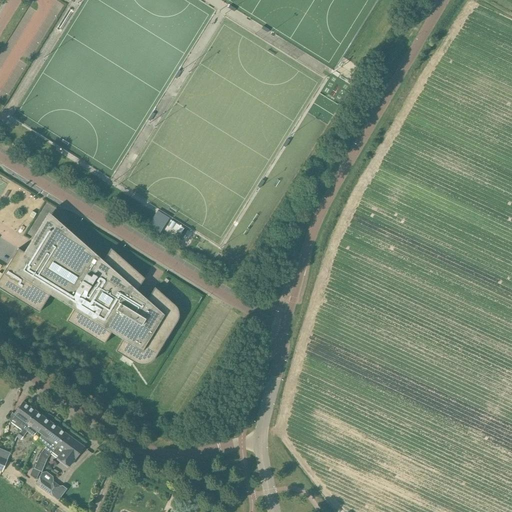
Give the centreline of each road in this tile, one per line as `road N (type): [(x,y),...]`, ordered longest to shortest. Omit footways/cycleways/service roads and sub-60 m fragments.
road 1 (unclassified): [(443,0),(322,209),(284,330)]
road 2 (residential): [(259,442),(177,455),(135,444),(0,355)]
road 3 (unclassified): [(227,297),(0,158)]
